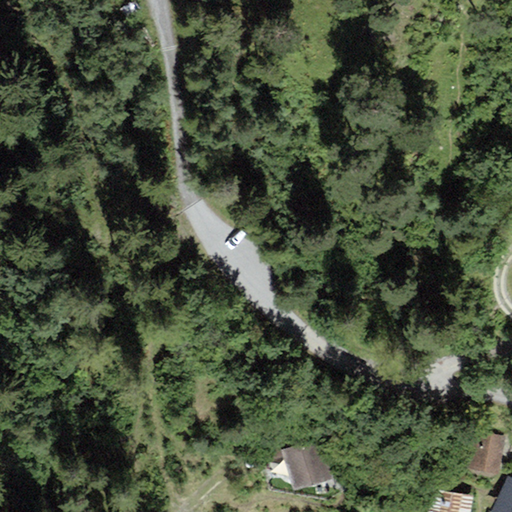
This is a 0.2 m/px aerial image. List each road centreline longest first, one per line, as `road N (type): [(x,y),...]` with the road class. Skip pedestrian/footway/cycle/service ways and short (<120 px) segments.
road 1 (unclassified): [(303,352),(257,315),(181,225),(155,140),(141,0)]
road 2 (residential): [(511,405),(495,396),(393,393),(303,352)]
